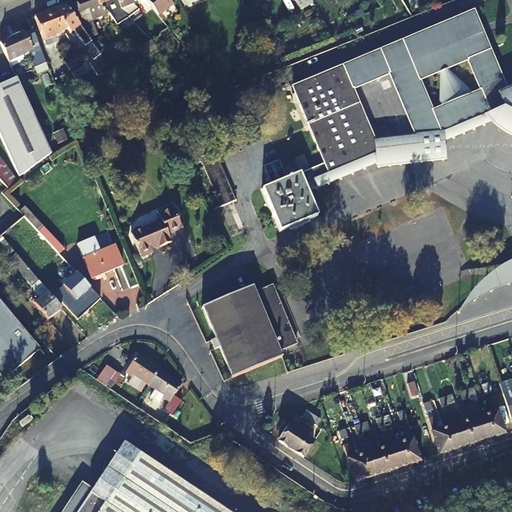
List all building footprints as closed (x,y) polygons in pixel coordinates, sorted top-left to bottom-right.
[(83,0),(66,6),(93,44),(96,42),(98,35),(107,24),(113,35),(120,31),(114,22),(109,14),(98,8),(95,0),(83,0)] [(95,0),(98,8),(109,14),(114,22),(123,18),(120,10),(117,0),(95,0)] [(145,10),(151,6),(146,0),(117,0),(120,10),(129,18),(139,10),(132,5),(141,2),(145,10)] [(146,0),(151,6),(159,16),(173,4),(170,0),(146,0)] [(294,0),(300,10),(313,3),(311,0),(294,0)] [(66,6),(54,11),(68,29),(71,34),(74,32),(94,61),(101,56),(93,44),(66,6)] [(54,11),(34,18),(44,41),(55,37),(58,36),(64,32),(68,29),(54,11)] [(511,89),(507,91),(490,51),(473,12),(293,88),(325,164),(286,180),(281,169),(279,162),(265,168),(272,186),(262,190),(280,232),(318,216),(308,193),(304,184),(376,154),(379,153),(374,140),(353,89),(390,74),(415,134),(419,143),(439,135),(488,114),(491,122),(492,123),(503,127),(511,129),(511,89)] [(27,53),(30,59),(34,69),(46,63),(32,30),(25,34),(24,31),(0,42),(0,43),(9,62),(27,53)] [(55,37),(44,41),(47,46),(57,42),(55,37)] [(83,51),(64,62),(71,73),(89,62),(83,51)] [(11,68),(30,59),(27,53),(9,62),(11,68)] [(0,94),(19,85),(16,78),(0,85),(0,94)] [(0,94),(0,135),(19,177),(51,154),(19,85),(0,94)] [(441,142),(444,142),(491,122),(488,114),(439,135),(441,142)] [(445,151),(444,142),(441,142),(439,135),(419,143),(415,134),(374,140),(379,153),(376,154),(379,161),(379,162),(376,163),(377,168),(426,162),(446,159),(445,151)] [(221,206),(236,201),(233,194),(230,187),(227,180),(224,173),(222,166),(219,159),(216,152),(200,158),(203,165),(206,172),(209,179),(212,186),(215,193),(218,200),(221,206)] [(299,171),(309,168),(303,154),(294,158),(299,171)] [(308,193),(376,163),(379,162),(379,161),(376,154),(304,184),(308,193)] [(0,180),(6,188),(16,180),(0,158),(0,180)] [(236,230),(247,226),(238,201),(226,206),(236,230)] [(133,233),(131,235),(141,259),(153,254),(151,249),(159,246),(160,248),(171,243),(171,242),(168,235),(181,229),(172,206),(157,212),(161,222),(143,229),(140,228),(134,231),(133,233)] [(58,254),(59,255),(64,249),(44,228),(38,233),(58,254)] [(0,249),(5,256),(9,255),(13,251),(1,237),(0,237),(0,249)] [(94,237),(77,244),(92,278),(123,265),(115,247),(100,252),(94,237)] [(48,320),(62,308),(15,254),(9,259),(32,287),(35,291),(38,295),(31,301),(48,320)] [(59,255),(58,254),(54,258),(66,271),(57,280),(62,286),(54,294),(67,308),(75,299),(76,301),(90,288),(59,255)] [(215,350),(220,347),(233,378),(281,358),(279,352),(297,344),(272,285),(254,293),(252,287),(203,308),(216,338),(211,340),(215,350)] [(0,375),(4,380),(41,349),(0,300),(0,375)] [(160,372),(138,357),(127,374),(133,378),(135,376),(151,386),(160,372)] [(105,365),(97,378),(118,392),(126,379),(105,365)] [(160,372),(151,386),(166,396),(165,399),(171,403),(182,385),(160,372)] [(414,382),(408,384),(412,396),(418,395),(414,382)] [(489,383),(482,385),(485,394),(492,392),(489,383)] [(476,397),(473,388),(467,390),(470,398),(476,397)] [(467,390),(460,392),(463,401),(470,398),(467,390)] [(511,391),(503,394),(511,418),(511,391)] [(446,397),(448,405),(455,403),(452,395),(446,397)] [(439,399),(442,407),(448,405),(446,397),(439,399)] [(494,437),(506,433),(493,397),(488,399),(491,410),(494,409),(495,412),(487,414),(494,437)] [(430,402),(423,404),(426,413),(433,410),(430,402)] [(481,413),(477,402),(472,404),(483,441),(494,437),(487,414),(480,417),(479,414),(481,413)] [(471,416),(472,419),(465,421),(473,444),(483,441),(472,404),(466,406),(469,417),(471,416)] [(459,420),(456,409),(450,411),(462,448),(473,444),(465,421),(459,424),(458,420),(459,420)] [(405,410),(398,412),(401,421),(407,419),(405,410)] [(313,415),(307,411),(302,417),(309,422),(313,415)] [(452,451),(462,448),(450,411),(445,413),(448,424),(449,423),(450,426),(444,429),(452,451)] [(317,427),(321,420),(313,415),(309,422),(317,427)] [(382,418),(384,426),(392,424),(389,415),(382,418)] [(32,422),(29,417),(20,424),(23,428),(32,422)] [(452,451),(444,429),(436,431),(435,428),(437,427),(434,417),(428,418),(440,455),(452,451)] [(370,431),(367,422),(361,424),(363,433),(370,431)] [(291,450),(306,427),(300,423),(295,430),(288,425),(278,441),(291,450)] [(361,424),(354,427),(357,435),(363,433),(361,424)] [(185,465),(192,453),(148,425),(141,436),(185,465)] [(409,440),(402,442),(410,465),(421,461),(409,425),(404,426),(407,437),(408,437),(409,440)] [(311,430),(306,427),(291,450),(303,458),(314,442),(307,437),(311,430)] [(346,430),(339,432),(341,440),(348,438),(346,430)] [(393,430),(386,432),(398,468),(410,465),(402,442),(395,444),(394,441),(396,440),(393,430)] [(388,472),(398,468),(386,432),(381,434),(384,444),(386,444),(387,447),(381,449),(388,472)] [(371,437),(365,439),(377,475),(388,472),(381,449),(374,451),(373,448),(375,448),(371,437)] [(365,454),(359,456),(367,479),(377,475),(365,439),(360,441),(363,452),(365,451),(365,454)] [(225,511),(124,444),(94,490),(81,482),(61,511),(225,511)] [(367,479),(359,456),(352,458),(351,455),(353,455),(349,445),(343,446),(355,482),(367,479)] [(482,483),(477,470),(470,473),(474,486),(482,483)] [(412,508),(407,496),(400,499),(404,511),(412,508)]
